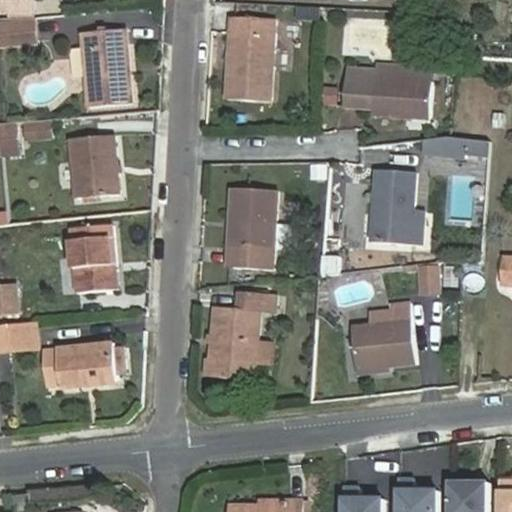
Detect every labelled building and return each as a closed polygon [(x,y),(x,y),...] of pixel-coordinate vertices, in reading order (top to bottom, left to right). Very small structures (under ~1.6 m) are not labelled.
[(319,11),(305,10),(305,19),(319,20),(319,11)] [(234,19),(230,101),(274,103),(278,20),(234,19)] [(0,46),(36,43),(35,24),(0,27),(0,46)] [(130,31),(85,36),(92,109),(136,105),(130,31)] [(378,72),(351,71),(349,108),(376,109),(376,115),(433,119),(436,70),(378,66),(378,72)] [(21,128),(4,129),(6,154),(23,153),(21,128)] [(116,138),(75,141),(82,200),(123,195),(116,138)] [(445,140),(444,157),(470,159),(471,141),(452,139),(445,140)] [(445,140),(428,142),(427,156),(444,157),(445,140)] [(470,151),(492,153),(493,143),(471,141),(470,151)] [(426,247),(429,212),(419,211),(421,178),(377,175),(373,243),(426,247)] [(233,253),(236,253),(235,269),(276,271),(279,192),(236,190),(233,253)] [(9,215),(0,215),(0,226),(10,226),(9,215)] [(116,227),(75,231),(81,294),(123,292),(116,227)] [(328,270),(341,271),(342,256),(329,255),(328,270)] [(424,296),(444,295),(442,268),(423,268),(424,296)] [(0,317),(21,315),(18,286),(0,287),(0,317)] [(218,308),(211,378),(257,382),(258,366),(272,368),(275,343),(262,342),(264,315),(278,315),(278,296),(271,295),(271,290),(253,288),(252,294),(242,293),(241,310),(218,308)] [(355,329),(360,371),(420,365),(413,304),(392,306),(393,312),(372,314),(373,327),(355,329)] [(40,324),(12,327),(14,353),(43,350),(40,324)] [(0,354),(14,353),(12,327),(0,328),(0,354)] [(62,351),(65,386),(66,390),(90,388),(90,384),(122,380),(122,376),(120,360),(120,352),(119,350),(119,346),(62,351)] [(120,352),(120,360),(129,359),(128,349),(119,350),(120,352)] [(65,386),(62,351),(49,353),(52,387),(65,386)] [(129,359),(120,360),(122,376),(130,375),(129,359)] [(417,482),(402,482),(401,511),(441,511),(441,493),(417,493),(417,482)] [(511,511),(511,483),(504,483),(503,511),(511,511)] [(493,511),(493,486),(454,485),(453,511),(493,511)] [(362,490),(346,490),(345,511),(385,511),(386,502),(362,502),(362,490)] [(20,511),(35,511),(33,496),(16,497),(17,511),(20,511)] [(292,510),(262,509),(262,507),(233,507),(232,511),(306,511),(307,503),(292,503),(292,510)]
